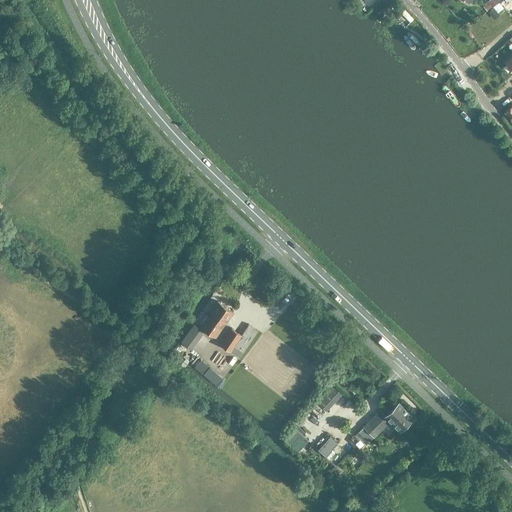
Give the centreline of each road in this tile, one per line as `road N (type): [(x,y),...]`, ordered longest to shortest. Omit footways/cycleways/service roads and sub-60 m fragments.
road 1 (primary): [(155,112),(511,459)]
road 2 (unknown): [(86,511),(62,441),(130,354),(123,338),(0,244)]
road 3 (unclassified): [(404,0),(511,135)]
road 4 (primary): [(78,0),(104,49),(155,112)]
road 5 (primary): [(155,112),(92,0)]
